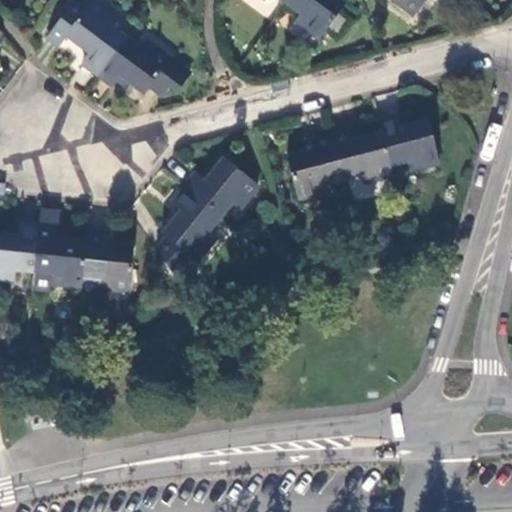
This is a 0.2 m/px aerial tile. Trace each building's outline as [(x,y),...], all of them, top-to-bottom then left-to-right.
[(287,0),(285,3),(299,13),(296,19),(320,37),(346,2),(343,0),(287,0)] [(386,0),(408,16),(420,0),(386,0)] [(80,63),(97,76),(125,37),(109,25),(113,19),(92,3),(86,10),(75,2),(48,38),(59,47),(64,39),(86,56),(80,63)] [(141,48),(125,37),(97,76),(111,87),(117,79),(140,96),(147,87),(160,96),(167,87),(173,92),(187,74),(145,43),(141,48)] [(393,117),(376,122),(378,133),(387,168),(406,163),(407,170),(436,163),(424,121),(396,127),(393,117)] [(361,183),(390,175),(387,168),(378,133),(349,139),(347,130),(330,135),(342,180),(358,176),(361,183)] [(323,184),(342,180),(330,135),(311,139),(313,149),(286,157),(296,201),(324,193),(323,184)] [(193,175),(183,188),(220,219),(231,206),(236,209),(255,187),(221,159),(201,181),(193,175)] [(164,237),(154,250),(174,277),(190,257),(195,260),(213,238),(208,233),(220,219),(183,188),(169,203),(177,210),(159,232),(164,237)] [(57,217),(39,215),(38,230),(32,276),(49,278),(49,284),(80,288),(80,281),(84,244),(53,241),(57,217)] [(13,274),(32,276),(38,230),(19,227),(17,237),(0,235),(0,279),(12,281),(13,274)] [(103,236),(85,234),(84,244),(80,281),(98,283),(97,289),(127,292),(131,248),(102,245),(103,236)]
